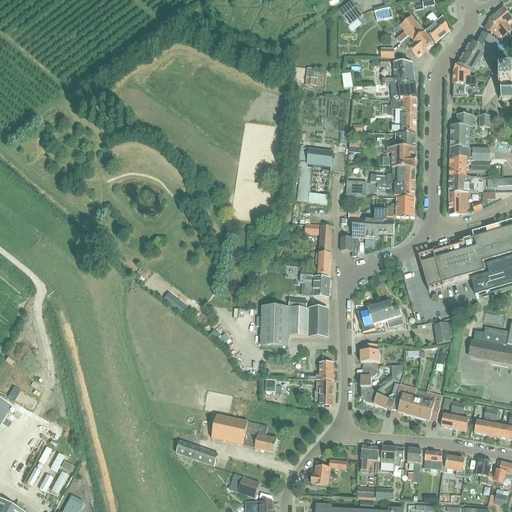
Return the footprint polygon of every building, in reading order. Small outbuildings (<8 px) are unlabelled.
[(432,0),(425,0),(422,1),(424,9),(435,6),(432,0)] [(419,3),(414,6),(417,14),(423,11),(419,3)] [(364,17),(356,7),(342,17),(350,27),(364,17)] [(372,10),(363,13),(365,20),(375,16),(372,10)] [(494,37),(494,36),(502,41),(503,40),(511,33),(511,30),(507,25),(511,20),(504,11),(490,22),(491,22),(485,31),(494,37)] [(426,53),(434,47),(411,19),(400,28),(409,38),(400,46),(405,52),(407,50),(416,60),(426,53)] [(436,45),(450,33),(443,19),(426,33),(436,45)] [(472,42),(458,65),(470,72),(473,74),(487,52),(492,55),(499,43),(483,34),(476,45),(472,42)] [(394,61),(394,51),(381,51),(381,60),(394,61)] [(390,61),(381,61),(381,62),(373,63),(373,69),(380,68),(380,69),(390,68),(390,61)] [(389,85),(414,85),(413,74),(412,65),(393,64),(395,77),(395,81),(388,81),(389,85)] [(465,95),(465,86),(475,87),(476,80),(469,80),(470,72),(458,65),(454,72),(452,98),(467,99),(467,95),(465,95)] [(511,103),(511,102),(511,69),(510,69),(509,70),(508,71),(508,72),(503,72),(503,70),(501,70),(501,72),(498,72),(498,75),(501,75),(501,83),(498,83),(498,85),(501,85),(501,99),(499,99),(499,101),(501,101),(501,103),(504,103),(504,101),(511,101),(511,103)] [(340,89),(348,87),(346,73),(337,74),(340,89)] [(353,78),(353,81),(356,84),(360,84),(362,81),(362,78),(360,75),(356,75),(353,78)] [(399,92),(400,100),(416,101),(414,85),(389,85),(386,85),(387,93),(399,92)] [(416,101),(400,100),(397,100),(397,102),(395,101),(395,103),(391,103),(391,107),(387,107),(387,117),(391,117),(391,111),(402,111),(402,134),(416,134),(416,107),(416,101)] [(451,150),(469,150),(470,129),(473,129),(473,117),(457,116),(457,128),(451,127),(451,150)] [(489,130),(490,118),(480,117),(479,129),(489,130)] [(363,126),(353,126),(353,135),(363,135),(363,126)] [(396,136),(396,150),(416,150),(416,136),(396,136)] [(398,170),(415,171),(416,160),(415,160),(416,150),(396,150),(388,149),(388,155),(393,155),(393,170),(398,170)] [(307,169),(308,167),(332,170),(334,154),(309,151),(300,150),(298,167),(301,168),(307,169)] [(451,150),(450,160),(460,160),(460,163),(466,163),(482,164),(489,164),(489,163),(490,151),(481,150),(477,150),(469,150),(451,150)] [(460,160),(450,160),(450,178),(466,178),(466,167),(466,163),(460,163),(460,160)] [(309,204),(326,206),(330,172),(307,169),(301,168),(297,203),(309,204)] [(398,170),(397,185),(415,186),(415,171),(398,170)] [(466,178),(450,178),(449,195),(467,195),(478,194),(478,179),(466,179),(466,178)] [(511,180),(497,181),(488,182),(489,190),(497,189),(497,188),(511,187),(511,180)] [(378,189),(378,190),(392,190),(392,188),(395,188),(395,198),(415,199),(415,186),(397,185),(386,185),(381,185),(378,184),(378,189)] [(467,195),(449,195),(449,205),(467,204),(467,195)] [(375,212),(374,222),(374,223),(394,223),(394,222),(393,222),(394,211),(397,211),(396,219),(414,220),(414,201),(397,200),(397,206),(391,206),(391,208),(387,208),(387,212),(375,212)] [(467,204),(449,205),(449,217),(460,217),(468,215),(467,204)] [(480,204),(471,206),(473,213),(482,210),(480,204)] [(393,236),(394,223),(374,223),(374,222),(353,221),(352,240),(376,241),(377,236),(393,236)] [(476,297),(510,287),(511,286),(511,223),(472,235),(474,240),(472,240),(472,241),(464,243),(460,244),(460,245),(462,244),(462,246),(434,255),(434,254),(432,254),(432,255),(433,255),(434,258),(420,262),(422,268),(422,269),(428,290),(470,278),(476,297)] [(319,237),(320,228),(306,226),(305,235),(306,235),(319,237)] [(330,277),(333,236),(332,236),(332,229),(321,228),(319,255),(316,254),(315,266),(319,266),(318,276),(330,277)] [(352,254),(352,240),(341,239),(341,253),(352,254)] [(328,280),(316,280),(316,278),(301,276),(300,285),(303,285),(302,297),(314,298),(314,297),(327,298),(328,280)] [(261,308),(260,318),(257,318),(257,328),(260,328),(260,347),(287,348),(287,337),(327,338),(328,311),(306,310),(306,302),(290,301),(290,309),(261,308)] [(390,304),(380,307),(383,316),(381,317),(383,324),(387,323),(389,330),(401,326),(399,319),(401,318),(398,309),(392,311),(390,304)] [(383,316),(380,307),(368,310),(371,317),(359,321),(363,334),(369,332),(368,328),(373,327),(383,324),(381,317),(383,316)] [(472,344),(469,358),(511,365),(511,324),(511,325),(509,334),(485,329),(484,335),(475,333),(473,344),(472,344)] [(437,346),(451,344),(448,325),(434,327),(437,346)] [(221,337),(214,331),(209,337),(217,342),(221,337)] [(361,365),(363,365),(377,365),(380,365),(379,353),(377,353),(377,346),(363,347),(363,353),(361,353),(361,365)] [(308,376),(308,382),(320,382),(333,382),(333,365),(320,365),(320,376),(316,376),(308,376)] [(377,375),(377,371),(363,372),(363,378),(361,378),(361,390),(362,399),(361,399),(363,402),(363,403),(374,394),(371,390),(371,378),(374,378),(377,375)] [(266,381),(266,393),(275,394),(276,382),(266,381)] [(317,393),(315,393),(315,402),(320,402),(320,408),(333,408),(333,385),(317,385),(317,393)] [(398,414),(409,418),(414,399),(417,391),(400,386),(397,397),(396,397),(393,411),(398,413),(398,414)] [(375,394),(374,394),(363,403),(364,403),(366,405),(375,407),(374,408),(386,411),(387,409),(393,411),(396,397),(393,396),(390,398),(389,401),(383,400),(385,396),(380,390),(375,394)] [(424,402),(419,420),(430,423),(430,421),(436,423),(440,409),(443,398),(427,394),(425,402),(424,402)] [(409,418),(419,420),(424,402),(414,399),(409,418)] [(451,414),(457,415),(459,405),(453,404),(451,414)] [(465,406),(459,405),(457,415),(463,416),(465,406)] [(484,420),(490,421),(492,411),(486,410),(484,420)] [(498,412),(492,411),(490,421),(496,422),(498,412)] [(441,428),(454,431),(456,419),(444,416),(441,428)] [(243,447),(248,424),(217,417),(212,441),(243,447)] [(456,419),(454,431),(467,433),(469,421),(456,419)] [(474,435),(487,437),(489,425),(477,422),(474,435)] [(268,428),(248,424),(243,447),(273,453),(276,439),(266,437),(268,428)] [(487,437),(499,440),(502,427),(489,425),(487,437)] [(499,440),(511,441),(511,429),(502,427),(499,440)] [(69,439),(63,440),(68,457),(73,455),(69,439)] [(214,467),(219,455),(181,441),(176,454),(214,467)] [(379,454),(380,449),(362,447),(362,448),(361,462),(360,472),(360,475),(369,475),(370,463),(378,464),(379,454)] [(403,462),(404,450),(382,448),(381,464),(395,466),(394,468),(400,469),(400,462),(403,462)] [(419,485),(420,481),(419,481),(420,474),(420,471),(422,452),(409,450),(407,464),(414,465),(413,473),(415,473),(413,485),(419,485)] [(428,470),(440,472),(441,461),(442,455),(426,453),(425,462),(429,462),(428,470)] [(441,461),(440,472),(440,473),(445,474),(446,471),(457,473),(456,477),(463,479),(464,473),(462,472),(464,460),(448,458),(447,462),(441,461)] [(493,483),(495,477),(490,476),(492,464),(479,461),(476,477),(481,478),(480,484),(488,486),(489,482),(493,483)] [(329,470),(326,469),(316,468),(315,477),(312,476),(311,486),(328,487),(329,479),(333,479),(334,471),(346,473),(347,463),(330,462),(329,470)] [(511,481),(511,467),(498,464),(494,484),(504,486),(505,480),(511,481)] [(29,467),(21,486),(28,489),(36,470),(29,467)] [(44,474),(34,494),(41,497),(51,477),(44,474)] [(440,489),(442,476),(435,475),(433,488),(440,489)] [(260,485),(243,480),(238,495),(255,500),(260,485)] [(485,488),(483,496),(490,498),(492,489),(485,488)] [(374,502),(375,499),(374,499),(375,489),(358,489),(358,501),(374,502)] [(376,499),(375,499),(374,502),(395,503),(396,501),(393,501),(394,491),(377,490),(376,499)] [(497,496),(496,498),(491,497),(488,508),(492,508),(499,509),(500,507),(506,509),(508,499),(497,496)] [(79,511),(84,504),(72,497),(63,511),(79,511)] [(18,511),(0,501),(0,511),(18,511)] [(273,511),(273,503),(248,505),(248,511),(273,511)]
